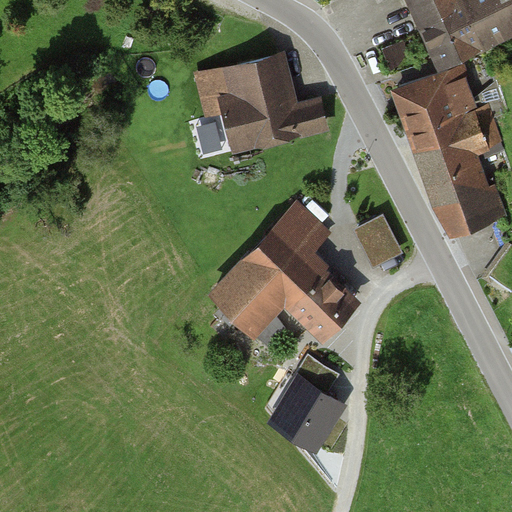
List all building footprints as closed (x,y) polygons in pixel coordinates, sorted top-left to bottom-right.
[(412,0),(442,66),(511,31),(511,0),(483,0),(466,8),(462,0),(412,0)] [(385,44),(394,68),(420,59),(411,35),(385,44)] [(221,97),(233,147),(326,125),(320,98),(292,104),(281,55),(235,66),(242,92),(221,97)] [(450,71),(399,87),(419,146),(482,126),(491,151),(503,147),(494,121),(508,116),(498,80),(473,102),(466,77),(453,81),(450,71)] [(482,126),(419,146),(452,231),(505,214),(495,185),(483,187),(474,157),(491,151),(482,126)] [(299,204),(216,290),(248,320),(278,288),(324,332),(356,298),(310,254),(330,233),(299,204)] [(400,248),(383,214),(359,226),(376,260),(400,248)] [(511,244),(489,277),(511,292),(511,244)] [(278,421),(313,442),(340,399),(325,390),(336,372),(310,356),(298,375),(304,379),(278,421)]
